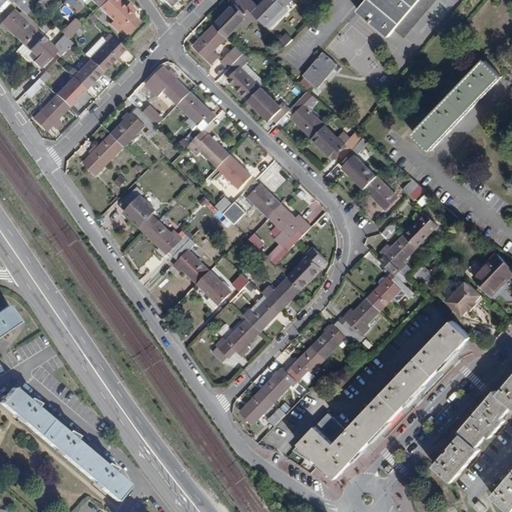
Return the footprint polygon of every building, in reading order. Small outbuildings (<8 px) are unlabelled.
[(26,15),(34,7),(27,0),(14,0),(12,2),(21,10),(26,15)] [(40,0),(36,5),(43,12),(53,0),(40,0)] [(125,8),(116,0),(106,0),(99,7),(114,21),(111,25),(118,32),(123,26),(129,32),(139,21),(132,15),(135,10),(129,4),(125,8)] [(239,0),(215,25),(228,38),(242,24),(245,28),(252,21),(254,23),(259,18),(240,0),(239,0)] [(282,16),(279,14),(286,7),(292,0),(266,0),(260,7),(252,0),(240,0),(259,18),(269,28),(282,16)] [(390,37),(396,30),(420,0),(368,0),(359,11),(390,37)] [(420,0),(396,30),(405,38),(437,0),(420,0)] [(279,14),(282,16),(289,9),(286,7),(279,14)] [(8,30),(23,44),(36,31),(17,14),(13,10),(3,21),(10,28),(8,30)] [(36,31),(39,28),(26,15),(21,10),(17,14),(36,31)] [(8,30),(10,28),(3,21),(0,24),(0,28),(5,34),(8,30)] [(75,33),(79,36),(86,29),(82,25),(75,33)] [(220,56),(215,51),(228,38),(215,25),(195,46),(213,63),(220,56)] [(64,35),(52,47),(36,31),(23,44),(16,51),(28,64),(29,62),(28,61),(30,59),(31,60),(40,68),(55,53),(60,57),(64,53),(73,44),(64,35)] [(281,40),(287,46),(294,39),(288,33),(281,40)] [(86,56),(103,72),(125,49),(109,34),(104,40),(101,37),(85,55),(86,56)] [(64,53),(68,56),(77,47),(73,44),(64,53)] [(231,57),(237,62),(245,54),(239,48),(231,57)] [(304,76),(319,88),(338,65),(323,52),(304,76)] [(243,70),(248,65),(252,60),(245,54),(237,62),(234,65),(239,69),(231,77),(238,83),(235,86),(250,101),(262,88),(243,70)] [(86,90),(89,86),(103,72),(86,56),(73,69),(69,73),(73,77),(84,88),(86,90)] [(221,67),(226,72),(234,65),(237,62),(231,57),(221,67)] [(415,134),(432,150),(502,76),(486,61),(415,134)] [(262,88),(267,83),(248,65),(243,70),(262,88)] [(179,105),(191,92),(164,66),(154,77),(160,82),(158,85),(152,90),(159,96),(164,91),(179,105)] [(39,79),(43,83),(50,76),(46,72),(39,79)] [(83,93),(81,91),(84,88),(73,77),(56,95),(69,108),(83,93)] [(25,93),(31,98),(45,85),(43,83),(39,79),(25,93)] [(290,111),(292,109),(279,97),(275,100),(262,88),(250,101),(264,114),(266,113),(278,124),(290,111)] [(205,130),(217,117),(191,92),(179,105),(194,119),(196,117),(203,124),(196,131),(200,135),(205,130)] [(314,138),(327,126),(309,109),(318,99),(309,92),(292,109),(290,111),(295,115),(293,117),(314,138)] [(58,119),(69,108),(56,95),(33,119),(44,129),(49,124),(51,126),(58,119)] [(113,134),(125,147),(138,133),(136,131),(143,124),(150,130),(152,132),(154,130),(158,127),(153,122),(139,108),(113,134)] [(51,126),(56,130),(62,123),(58,119),(51,126)] [(352,151),(355,147),(364,138),(357,131),(351,138),(345,132),(339,138),(327,126),(314,138),(336,159),(338,158),(342,161),(352,151)] [(146,134),(150,138),(156,132),(154,130),(152,132),(150,130),(146,134)] [(219,168),(231,155),(205,130),(200,135),(190,145),(199,154),(202,152),(219,168)] [(85,163),(97,175),(125,147),(113,134),(100,147),(98,146),(91,152),(93,154),(85,163)] [(355,147),(361,153),(370,143),(364,138),(355,147)] [(358,157),(361,153),(355,147),(352,151),(358,157)] [(365,189),(378,176),(358,157),(352,151),(342,161),(354,173),(351,175),(365,189)] [(240,188),(252,176),(231,155),(219,168),(240,188)] [(119,188),(126,180),(120,175),(113,183),(119,188)] [(388,208),(399,196),(378,176),(365,189),(379,202),(381,201),(388,208)] [(406,188),(412,193),(420,185),(413,179),(406,188)] [(271,218),(283,205),(258,180),(247,191),(251,195),(249,197),(256,204),(271,218)] [(224,214),(234,204),(220,191),(218,193),(206,181),(198,189),(224,214)] [(412,193),(418,198),(426,190),(420,185),(412,193)] [(159,221),(152,214),(156,210),(142,197),(144,195),(138,189),(132,194),(121,205),(135,218),(132,220),(146,234),(159,221)] [(253,207),(256,204),(249,197),(246,200),(253,207)] [(224,214),(236,226),(248,213),(236,202),(234,204),(224,214)] [(310,231),(306,227),(297,218),(283,205),(271,218),(285,232),(277,240),(281,244),(269,258),(276,265),(310,231)] [(132,220),(135,218),(128,211),(125,213),(132,220)] [(433,232),(431,230),(438,223),(427,213),(425,215),(421,211),(415,217),(419,221),(406,234),(419,246),(433,232)] [(306,227),(309,223),(300,215),(297,218),(306,227)] [(169,252),(175,257),(191,240),(186,235),(183,238),(175,230),(172,233),(159,221),(146,234),(161,248),(163,246),(169,252)] [(382,234),(388,239),(399,228),(393,222),(382,234)] [(407,277),(414,269),(405,261),(419,246),(406,234),(393,248),(388,244),(383,250),(386,254),(381,259),(394,272),(405,283),(409,279),(407,277)] [(252,241),(259,249),(263,244),(256,237),(252,241)] [(199,284),(211,272),(190,251),(196,244),(191,240),(175,257),(179,261),(186,268),(184,270),(199,284)] [(157,252),(164,258),(169,252),(163,246),(161,248),(157,252)] [(302,290),(317,275),(314,273),(321,266),(327,260),(314,247),(306,255),(308,257),(289,277),(302,290)] [(474,276),(493,294),(511,274),(511,266),(498,253),(474,276)] [(184,270),(186,268),(179,261),(175,267),(181,273),(184,270)] [(314,273),(317,275),(323,268),(321,266),(314,273)] [(425,285),(434,274),(424,266),(414,277),(425,285)] [(215,309),(231,292),(211,272),(199,284),(211,297),(207,301),(215,309)] [(407,294),(411,298),(415,294),(405,283),(394,272),(389,277),(381,285),(368,298),(382,311),(395,297),(400,302),(407,294)] [(234,285),(241,292),(251,281),(244,274),(234,285)] [(286,301),(289,304),(302,290),(289,277),(276,290),(270,285),(263,293),(265,295),(280,309),(286,301)] [(380,281),(381,285),(389,277),(383,277),(380,281)] [(448,301),(465,314),(483,294),(467,280),(461,285),(453,294),(448,301)] [(449,290),(453,294),(461,285),(456,281),(449,290)] [(275,318),(273,316),(280,309),(265,295),(245,316),(248,319),(262,332),(275,318)] [(371,328),(368,325),(382,311),(368,298),(355,311),(343,324),(356,337),(361,343),(366,337),(364,335),(371,328)] [(0,335),(20,322),(8,305),(0,311),(0,335)] [(340,321),(343,324),(355,311),(352,308),(340,321)] [(248,346),(262,332),(248,319),(227,340),(225,338),(217,346),(218,347),(212,353),(223,363),(229,357),(230,358),(238,351),(243,356),(250,349),(248,346)] [(332,474),(337,479),(472,337),(454,320),(439,335),(431,343),(405,371),(397,379),(371,407),(363,415),(348,431),(330,413),(295,450),(331,475),(332,474)] [(340,345),(344,349),(351,341),(352,342),(356,337),(343,324),(340,321),(339,320),(335,325),(334,324),(314,346),(327,358),(340,345)] [(429,341),(431,343),(439,335),(436,333),(429,341)] [(317,376),(313,373),(327,358),(314,346),(300,359),(297,357),(286,369),(299,383),(304,378),(310,383),(317,376)] [(295,387),(299,383),(286,369),(284,367),(279,372),(277,370),(272,375),(274,377),(262,390),(276,403),(293,385),(295,387)] [(395,377),(397,379),(405,371),(402,369),(395,377)] [(69,430),(67,433),(37,408),(41,403),(31,398),(29,401),(13,388),(1,403),(117,501),(130,485),(114,472),(118,468),(108,463),(106,465),(75,440),(79,436),(69,430)] [(241,412),(254,425),(276,403),(262,390),(241,412)] [(488,434),(491,437),(506,420),(503,417),(511,406),(511,404),(496,391),(480,409),(478,407),(473,413),(475,415),(461,432),(463,434),(440,461),(436,466),(453,480),(481,449),(478,446),(488,434)] [(360,413),(363,415),(371,407),(368,405),(360,413)] [(269,419),(276,426),(287,414),(280,408),(269,419)] [(385,469),(389,474),(393,469),(389,465),(387,467),(385,469)] [(511,474),(494,495),(496,497),(511,510),(511,474)] [(484,511),(487,510),(478,502),(474,506),(481,511),(484,511)]
